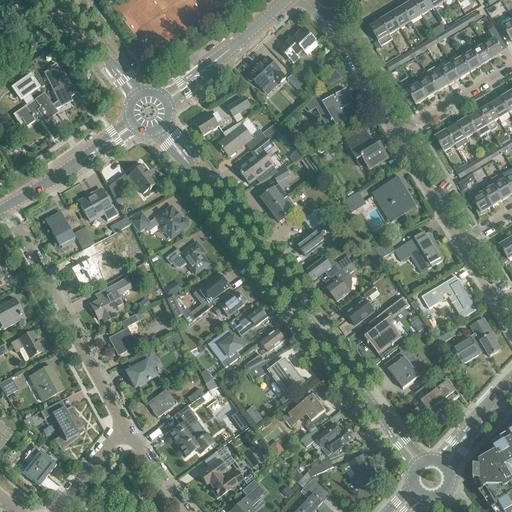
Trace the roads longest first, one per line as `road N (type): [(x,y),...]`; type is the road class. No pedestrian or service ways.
road 1 (tertiary): [(419,464),(161,126)]
road 2 (residential): [(123,432),(5,210)]
road 3 (secondary): [(164,101),(284,0)]
road 4 (secondary): [(5,210),(134,124)]
road 5 (residential): [(395,133),(511,64)]
road 6 (residential): [(395,133),(326,19)]
road 7 (residential): [(459,242),(395,133)]
road 8 (tertiary): [(136,97),(62,0)]
